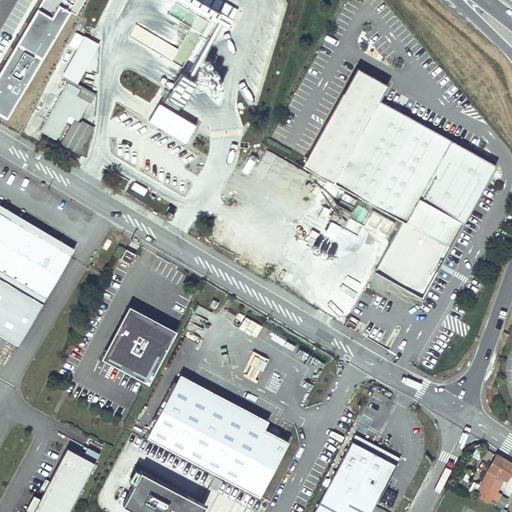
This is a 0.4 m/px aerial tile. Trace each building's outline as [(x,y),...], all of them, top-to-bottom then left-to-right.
[(129,38),(185,65),(167,101),(182,108),(197,76),(194,75),(221,20),(230,25),(239,8),(222,0),(178,0),(170,17),(190,26),(180,47),(135,25),(129,38)] [(75,61),(66,76),(76,82),(85,66),(85,67),(97,45),(86,38),(74,60),(75,61)] [(357,68),(302,166),(402,221),(373,273),(420,299),(495,165),(379,100),(388,85),(357,68)] [(80,119),(95,92),(76,82),(66,76),(64,79),(84,90),(84,91),(68,82),(41,131),(57,139),(67,120),(73,123),(61,144),(80,154),(95,128),(80,119)] [(187,140),(198,122),(160,101),(150,119),(187,140)] [(171,203),(124,173),(117,185),(164,214),(168,209),(169,210),(166,215),(171,219),(176,209),(169,206),(171,203)] [(229,177),(223,198),(238,202),(244,181),(229,177)] [(75,248),(0,203),(0,211),(72,254),(75,248)] [(72,254),(0,211),(0,335),(18,346),(72,254)] [(266,234),(230,211),(220,226),(232,234),(228,240),(253,256),(266,234)] [(335,242),(303,223),(283,255),(316,275),(335,242)] [(357,255),(335,242),(316,275),(337,288),(357,255)] [(125,247),(120,257),(130,262),(135,253),(125,247)] [(277,264),(268,277),(277,283),(286,270),(277,264)] [(202,292),(196,302),(202,305),(207,295),(202,292)] [(207,295),(202,305),(207,308),(209,304),(214,307),(217,301),(207,295)] [(124,323),(129,313),(144,320),(146,316),(148,313),(130,304),(121,321),(124,323)] [(144,320),(129,313),(124,323),(107,353),(150,376),(174,331),(146,316),(144,320)] [(179,372),(146,436),(259,495),(288,439),(278,433),(280,429),(271,425),(268,429),(263,426),(267,419),(179,372)] [(354,431),(327,483),(372,506),(398,457),(365,440),(366,437),(354,431)] [(68,511),(95,462),(66,447),(31,511),(68,511)] [(511,463),(495,453),(475,494),(493,505),(497,499),(492,497),(496,491),(487,486),(494,472),(503,477),(505,478),(511,465),(511,463)] [(123,503),(140,511),(200,511),(205,503),(141,469),(123,503)] [(494,472),(487,486),(496,491),(503,477),(494,472)] [(368,511),(372,506),(327,483),(311,511),(368,511)]
